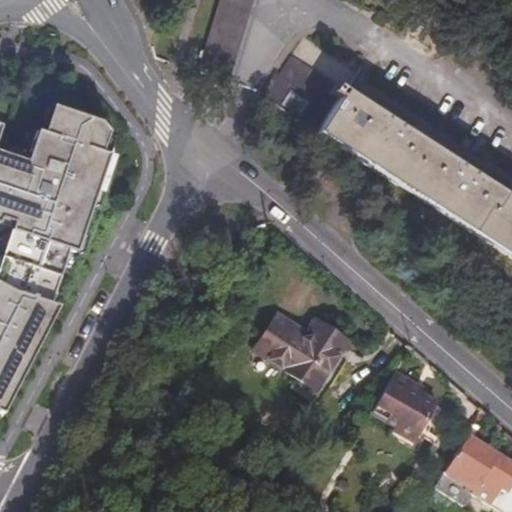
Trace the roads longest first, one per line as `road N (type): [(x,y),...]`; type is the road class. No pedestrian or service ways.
road 1 (tertiary): [(204,150),(328,245),(511,409)]
road 2 (residential): [(22,491),(204,150)]
road 3 (residential): [(23,0),(129,77)]
